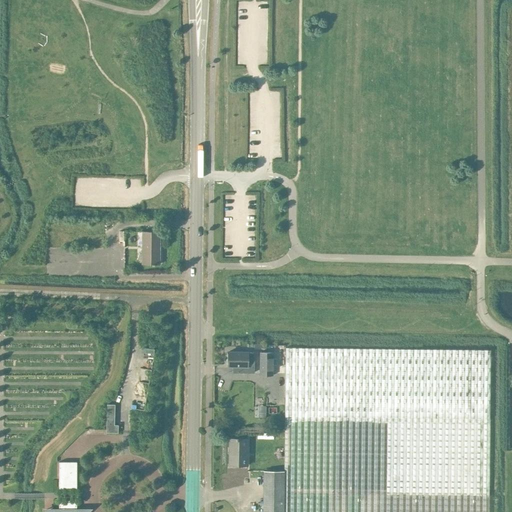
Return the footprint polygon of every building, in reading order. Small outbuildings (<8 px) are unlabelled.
[(159,264),(160,232),(142,232),(141,264),(152,264),(152,265),(154,265),(154,264),(159,264)] [(248,367),(248,352),(227,352),(227,367),(248,367)] [(272,376),(272,353),(259,352),(259,375),(272,376)] [(342,357),(320,357),(320,365),(332,365),(332,383),(357,384),(358,369),(342,368),(342,357)] [(118,433),(118,425),(114,425),(115,404),(107,404),(106,433),(118,433)] [(375,418),(369,418),(369,446),(385,446),(385,422),(396,422),(396,409),(375,409),(375,418)] [(247,466),(248,439),(229,438),(228,466),(247,466)] [(76,492),(76,462),(59,462),(59,492),(76,492)] [(336,478),(328,478),(328,505),(330,505),(330,511),(339,511),(339,505),(344,505),(344,485),(361,485),(362,472),(336,472),(336,478)] [(76,510),(76,508),(76,500),(59,500),(59,510),(49,510),(48,511),(79,511),(78,510),(76,510)]
